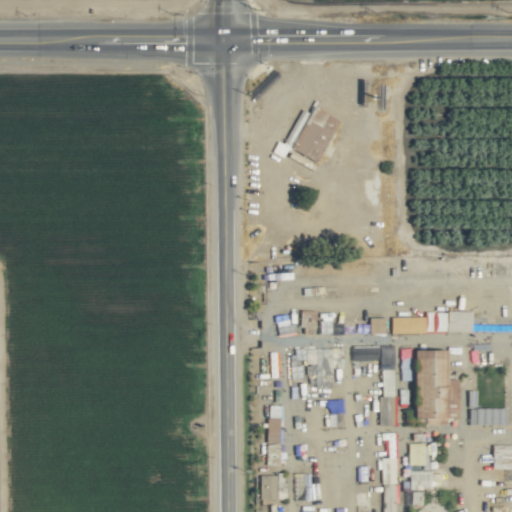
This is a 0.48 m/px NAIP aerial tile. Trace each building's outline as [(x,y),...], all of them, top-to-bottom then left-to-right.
[(312,161),(335,119),(312,106),(289,148),(312,161)] [(469,310),(444,310),(443,331),(495,332),(495,319),(477,319),(477,327),(469,327),(469,310)] [(383,317),(366,316),(366,333),(383,333),(383,317)] [(389,346),(377,346),(378,367),(391,367),(391,360),(390,360),(389,346)] [(391,369),(378,369),(379,424),(392,424),(391,369)] [(405,442),(406,464),(422,464),(421,442),(405,442)] [(429,488),(428,470),(407,470),(408,488),(429,488)] [(256,474),(257,499),(282,498),(282,473),(256,474)]
